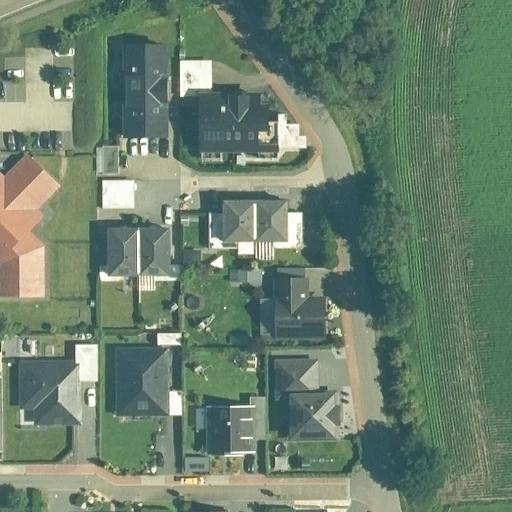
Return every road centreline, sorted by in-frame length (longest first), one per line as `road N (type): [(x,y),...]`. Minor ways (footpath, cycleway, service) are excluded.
road 1 (residential): [(0,478),(287,491),(387,485)]
road 2 (residential): [(346,176),(387,485)]
road 3 (residential): [(237,0),(308,103),(346,176)]
road 4 (residential): [(346,176),(182,177)]
